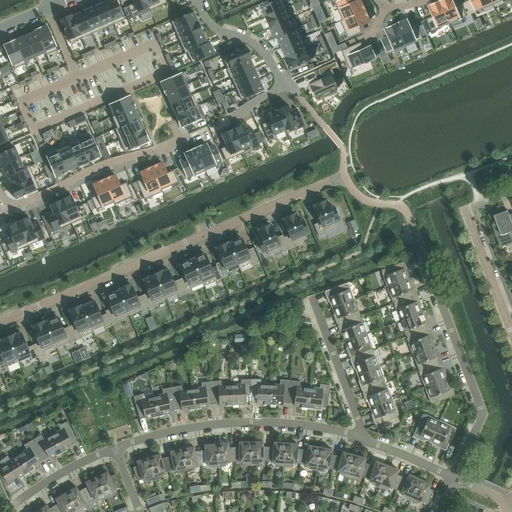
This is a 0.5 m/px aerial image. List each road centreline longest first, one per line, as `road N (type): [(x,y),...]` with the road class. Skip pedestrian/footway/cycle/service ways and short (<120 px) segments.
road 1 (residential): [(0,324),(328,182)]
road 2 (residential): [(456,478),(485,414),(410,221)]
road 3 (residential): [(117,449),(170,431),(235,423),(364,437)]
road 4 (residential): [(187,138),(103,164),(30,203),(15,206),(0,193)]
road 5 (residential): [(198,0),(215,27),(252,40),(279,81),(209,128)]
road 6 (residential): [(364,437),(315,301)]
road 7 (residential): [(511,336),(466,210)]
road 8 (residential): [(11,508),(117,449)]
